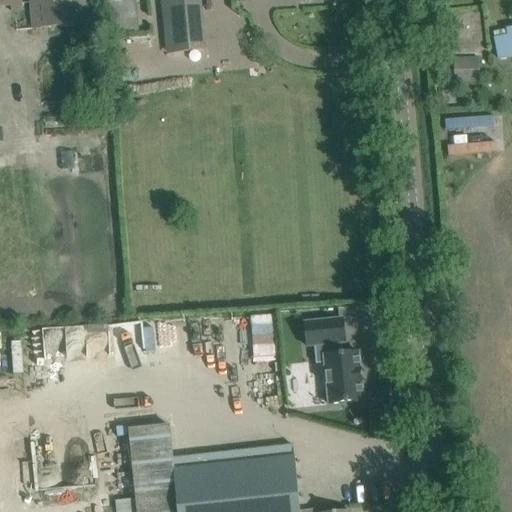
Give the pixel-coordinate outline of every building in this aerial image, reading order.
[(0,0),(0,7),(11,6),(12,12),(22,11),(22,5),(23,5),(22,0),(0,0)] [(82,0),(73,1),(31,6),(33,30),(90,25),(87,0),(82,0)] [(139,0),(109,0),(109,33),(139,34),(139,0)] [(198,0),(163,0),(169,53),(204,50),(198,0)] [(511,27),(506,29),(507,35),(494,38),(499,60),(511,56),(511,27)] [(453,63),(444,64),(445,80),(454,80),(454,83),(480,82),(480,57),(453,58),(453,63)] [(360,346),(359,313),(312,314),(312,347),(360,346)] [(256,346),(282,345),(281,315),(255,316),(256,346)] [(49,355),(72,354),(70,326),(34,328),(35,348),(48,348),(49,355)] [(333,407),(360,406),(359,355),(332,355),(333,407)] [(390,429),(404,429),(403,405),(389,405),(390,429)] [(300,511),(293,445),(172,458),(169,424),(129,428),(138,511),(300,511)]
